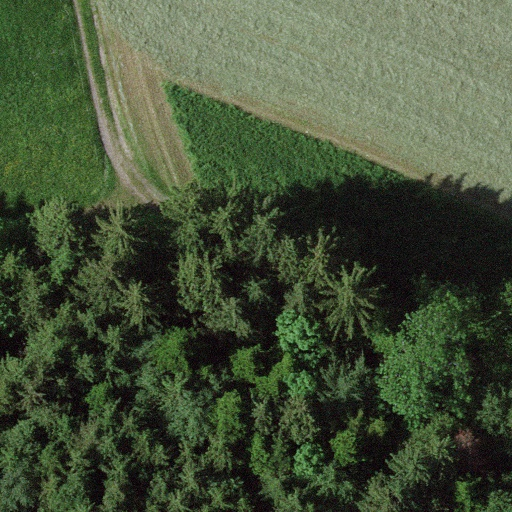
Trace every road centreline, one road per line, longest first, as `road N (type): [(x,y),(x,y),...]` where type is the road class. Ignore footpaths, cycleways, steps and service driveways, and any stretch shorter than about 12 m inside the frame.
road 1 (track): [(0,170),(40,171),(306,258),(511,388)]
road 2 (track): [(134,202),(82,0)]
